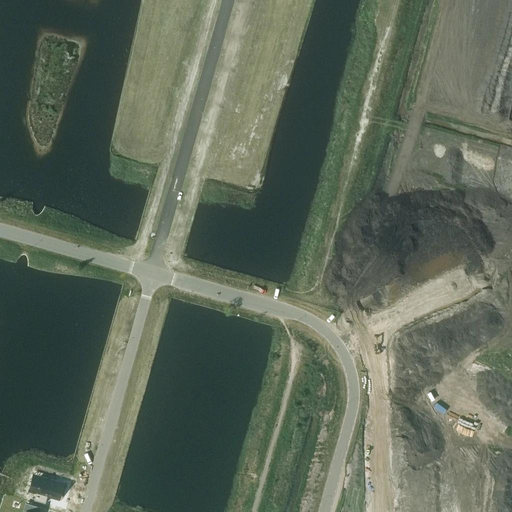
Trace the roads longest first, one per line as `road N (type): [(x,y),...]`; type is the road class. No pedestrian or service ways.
road 1 (residential): [(152,273),(230,0)]
road 2 (residential): [(152,273),(85,511)]
road 3 (unclassified): [(324,511),(353,384),(325,329)]
road 4 (unclassified): [(369,334),(378,511)]
road 5 (tertiary): [(315,321),(152,273)]
road 6 (tertiary): [(152,273),(0,230)]
road 7 (unclassified): [(369,334),(453,288),(487,280),(511,290)]
road 8 (unclassified): [(511,381),(479,511)]
